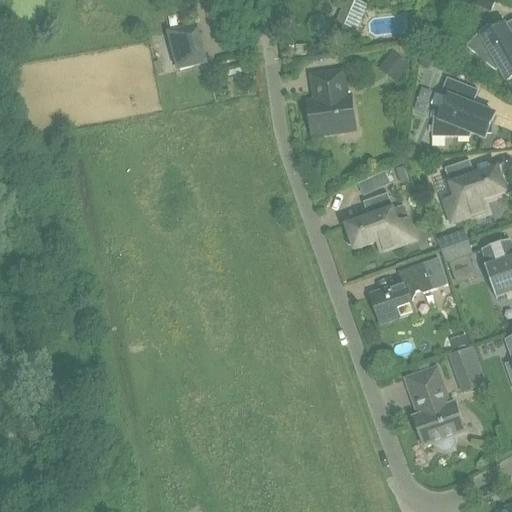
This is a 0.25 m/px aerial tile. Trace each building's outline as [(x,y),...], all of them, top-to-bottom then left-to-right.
[(477,0),(475,7),(491,13),(495,0),(477,0)] [(330,27),(327,19),(320,15),(312,16),(307,22),(307,31),(312,37),(320,38),(327,34),(330,27)] [(511,20),(491,33),(487,26),(479,34),(474,39),(466,47),(495,71),(499,69),(506,82),(511,79),(511,20)] [(215,69),(206,45),(183,54),(193,78),(215,69)] [(378,70),(397,85),(411,67),(392,52),(378,70)] [(418,65),(428,70),(434,60),(424,55),(418,65)] [(341,74),(313,78),(317,103),(307,104),(312,136),(356,130),(351,98),(345,99),(341,74)] [(432,126),(431,138),(469,139),(469,138),(471,134),(484,139),(486,134),(491,134),(492,121),(494,115),(472,106),(478,91),(447,79),(440,95),(444,97),(439,109),(435,107),(433,119),(432,126)] [(455,199),(443,203),(451,225),(487,212),(483,201),(505,193),(504,188),(507,185),(499,175),(497,169),(474,177),(469,161),(445,170),(455,199)] [(395,170),(400,184),(408,181),(403,167),(395,170)] [(346,227),(348,233),(348,246),(353,246),(354,251),(377,243),(381,254),(416,242),(409,220),(397,224),(387,195),(363,203),(368,219),(346,227)] [(465,230),(437,240),(441,250),(468,241),(465,230)] [(481,250),(481,252),(483,251),(488,267),(486,268),(486,267),(485,267),(496,300),(497,299),(497,298),(507,295),(509,300),(511,299),(511,250),(509,242),(510,241),(510,240),(481,250)] [(371,298),(380,324),(396,318),(399,320),(415,314),(411,303),(416,293),(419,292),(424,295),(435,291),(426,264),(398,273),(403,286),(371,298)] [(453,343),(460,350),(468,341),(468,340),(469,339),(463,334),(462,335),(461,334),(453,343)] [(474,347),(448,357),(454,373),(479,364),(474,347)] [(410,391),(417,410),(418,409),(421,416),(413,418),(423,447),(436,443),(437,447),(441,451),(446,452),(450,450),(453,446),(454,441),(452,437),(465,432),(455,404),(447,406),(445,400),(447,399),(440,381),(410,391)]
